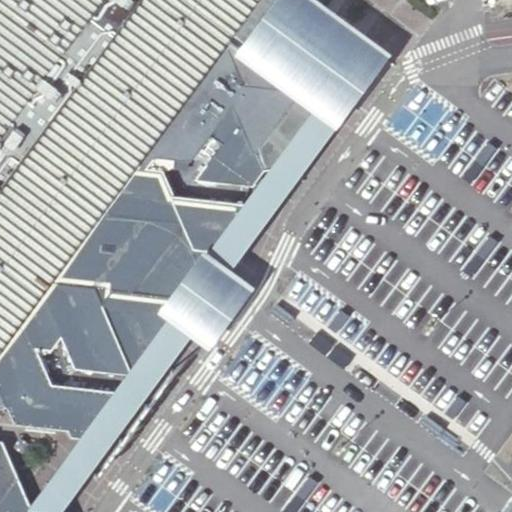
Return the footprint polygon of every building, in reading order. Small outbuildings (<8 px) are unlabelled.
[(0,0),(0,409),(5,407),(13,424),(67,431),(70,437),(91,440),(124,395),(123,392),(51,383),(35,348),(51,350),(60,337),(73,369),(130,375),(162,328),(181,302),(202,315),(212,300),(223,286),(202,271),(214,254),(213,251),(246,205),(173,195),(162,171),(162,170),(146,168),(154,157),(187,161),(190,162),(195,155),(231,107),(237,122),(206,163),(195,178),(196,180),(252,187),(264,170),(275,168),(319,107),(239,46),(274,0),(0,0)] [(327,0),(274,0),(239,46),(319,107),(322,103),(344,118),(368,84),(393,49),(327,0)] [(231,107),(195,155),(206,163),(237,122),(231,107)] [(154,157),(146,168),(162,170),(162,171),(172,167),(186,169),(187,161),(154,157)] [(0,511),(32,511),(1,442),(0,442),(0,511)] [(369,484),(380,492),(407,455),(396,447),(369,484)]
